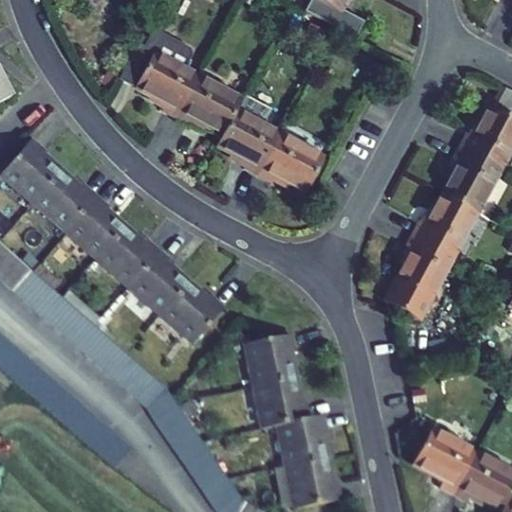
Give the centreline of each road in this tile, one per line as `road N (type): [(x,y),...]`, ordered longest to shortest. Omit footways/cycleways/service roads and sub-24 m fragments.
road 1 (residential): [(316,275),(232,231),(140,168),(68,88),(23,0)]
road 2 (residential): [(200,511),(133,410),(0,292)]
road 3 (residential): [(441,35),(403,126),(316,275)]
road 4 (residential): [(387,511),(349,326),(316,275)]
